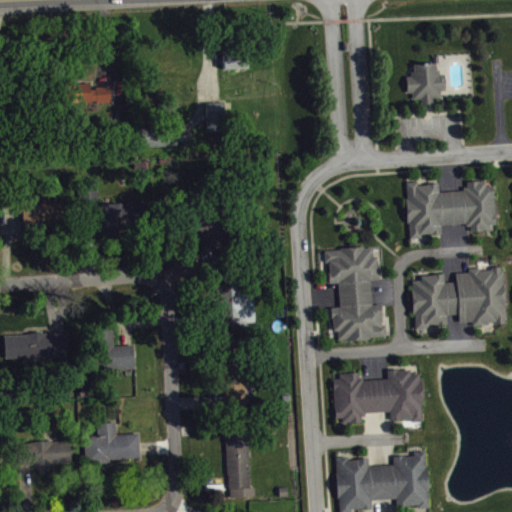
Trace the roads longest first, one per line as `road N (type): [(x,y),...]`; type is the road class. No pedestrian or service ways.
road 1 (residential): [(316,511),(303,211),(324,179),(359,162),(511,153)]
road 2 (residential): [(165,508),(174,484),(168,298),(160,279)]
road 3 (residential): [(483,345),(309,356)]
road 4 (residential): [(341,0),(359,162)]
road 5 (residential): [(0,282),(160,279)]
